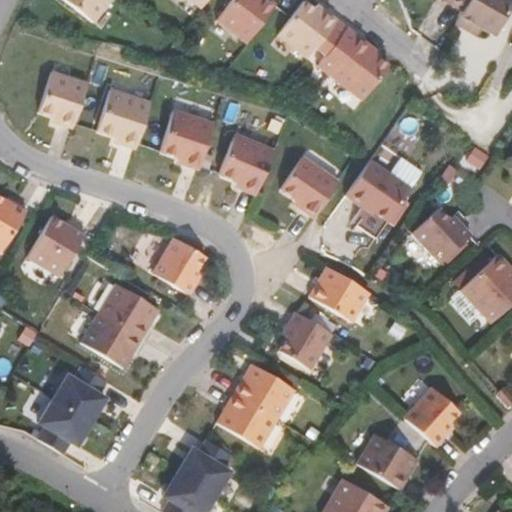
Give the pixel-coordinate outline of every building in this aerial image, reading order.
[(61,0),(92,23),(109,0),(61,0)] [(188,0),(200,9),(207,0),(188,0)] [(259,0),(232,0),(216,21),(246,44),(275,6),(267,0),(260,0),(260,1),(259,0)] [(321,16),(324,12),(308,0),(304,0),(303,2),(321,16)] [(440,0),(461,11),(466,0),(440,0)] [(511,4),(511,0),(466,0),(461,11),(453,24),(465,33),(466,31),(470,26),(474,28),(492,39),(511,4)] [(321,16),(303,2),(277,36),(307,59),(315,49),(324,56),(346,29),(324,12),(321,16)] [(382,63),(366,50),(369,46),(346,29),(324,56),(316,67),(357,98),(382,63)] [(385,58),(369,46),(366,50),(382,63),(385,58)] [(391,63),(385,58),(382,63),(387,67),(391,63)] [(79,67),(64,64),(62,72),(86,77),(89,62),(80,60),(79,67)] [(387,67),(382,63),(357,98),(361,101),(387,67)] [(38,112),(52,117),(59,119),(58,124),(72,128),(87,84),(51,73),(38,112)] [(491,89),(477,106),(501,126),(511,113),(511,108),(511,109),(511,108),(511,91),(500,82),(493,90),(491,89)] [(97,131),(115,137),(122,139),(120,144),(135,149),(150,104),(110,90),(97,131)] [(160,152),(178,158),(185,160),(183,165),(199,170),(214,124),(173,111),(160,152)] [(218,174),(235,182),(242,185),(240,189),(255,195),(274,151),(235,135),(218,174)] [(390,169),(398,156),(380,146),(373,159),(390,169)] [(473,148),(465,160),(480,171),(489,159),(473,148)] [(289,197),(311,165),(301,158),(279,190),(289,197)] [(369,161),(344,196),(360,207),(354,216),(359,220),(356,225),(375,239),(387,222),(409,189),(369,161)] [(337,182),(311,165),(289,197),(294,200),(302,206),(300,210),(312,219),(337,182)] [(0,252),(26,210),(12,202),(11,204),(0,197),(0,252)] [(291,204),(300,210),(302,206),(294,200),(291,204)] [(410,233),(438,264),(469,235),(452,216),(447,220),(437,209),(410,233)] [(26,257),(58,277),(85,233),(71,225),(70,227),(51,216),(26,257)] [(173,238),(143,287),(180,309),(201,273),(196,270),(204,257),(173,238)] [(458,290),(489,323),(511,302),(511,271),(497,254),(458,290)] [(365,291),(322,265),(304,295),(347,321),(365,291)] [(158,310),(116,284),(98,314),(141,340),(158,310)] [(309,370),(331,334),(294,312),(281,335),(286,338),(278,351),(309,370)] [(141,340),(98,314),(80,343),(123,369),(141,340)] [(22,341),(30,346),(38,333),(30,328),(22,341)] [(294,390),(251,364),(233,394),(276,420),(294,390)] [(105,382),(81,367),(73,380),(66,376),(52,399),(90,422),(104,399),(97,394),(105,382)] [(431,388),(403,418),(434,447),(452,428),(448,424),(458,412),(431,388)] [(511,407),(511,400),(504,391),(495,398),(507,412),(511,407)] [(276,420),(233,394),(215,423),(258,449),(276,420)] [(90,422),(52,399),(37,423),(45,427),(37,440),(61,454),(65,448),(68,442),(75,446),(90,422)] [(417,460),(374,434),(356,464),(399,490),(417,460)] [(229,455),(205,440),(198,453),(191,449),(176,473),(214,496),(229,472),(222,468),(229,455)] [(204,511),(214,496),(176,473),(162,496),(169,501),(161,511),(204,511)] [(384,511),(387,507),(343,480),(323,511),(384,511)]
